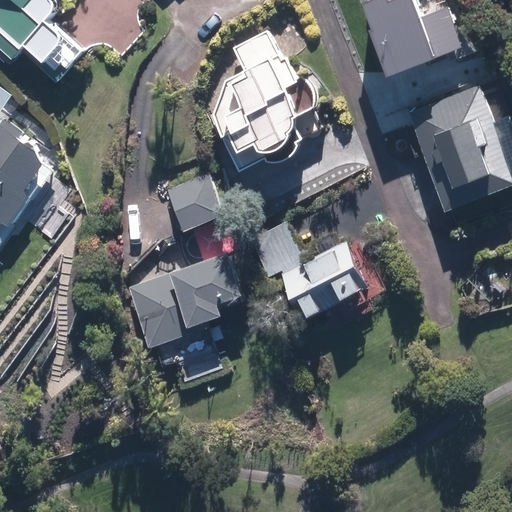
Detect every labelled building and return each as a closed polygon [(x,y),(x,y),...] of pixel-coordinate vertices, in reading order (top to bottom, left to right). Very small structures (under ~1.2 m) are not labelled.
[(0,0),(0,6),(0,21),(8,29),(0,38),(0,43),(20,61),(38,40),(72,69),(97,40),(63,11),(70,3),(70,0),(0,0)] [(225,105),(256,164),(278,152),(290,154),(302,151),(311,144),(315,133),(332,124),(279,24),(240,44),(252,66),(233,76),(225,105)] [(419,107),(458,204),(511,182),(511,139),(488,80),(419,107)] [(0,240),(18,215),(24,220),(44,191),(37,186),(57,158),(51,140),(0,104),(0,240)] [(215,169),(172,188),(190,228),(233,209),(215,169)] [(72,214),(56,203),(39,227),(56,238),(72,214)] [(288,269),(311,314),(376,282),(354,237),(288,269)] [(137,284),(160,342),(211,322),(209,317),(264,296),(243,243),(137,284)] [(0,319),(11,304),(0,296),(0,319)]
